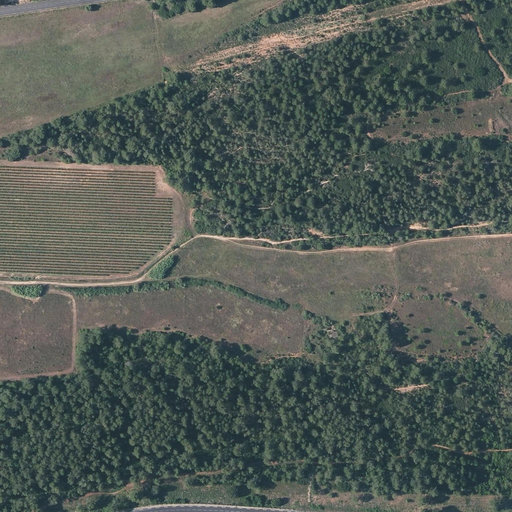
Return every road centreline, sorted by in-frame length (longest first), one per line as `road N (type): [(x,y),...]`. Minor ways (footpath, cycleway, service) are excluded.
road 1 (track): [(511,222),(271,243),(203,237),(129,282),(0,282)]
road 2 (track): [(511,449),(423,445),(352,463),(282,460),(159,473),(25,511)]
